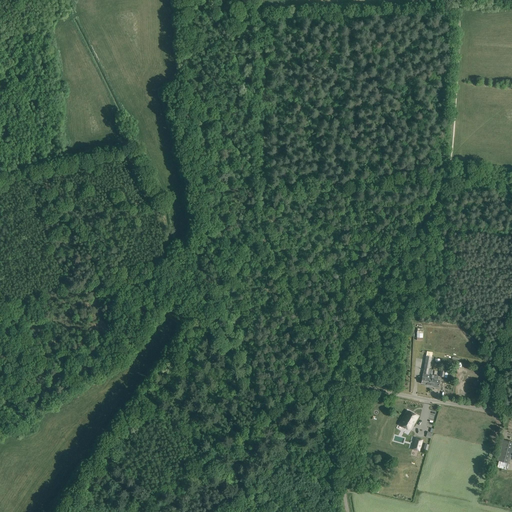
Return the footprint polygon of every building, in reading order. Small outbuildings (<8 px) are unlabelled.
[(433,370),(429,369),(431,357),(426,356),(423,373),(425,374),(425,378),(422,377),(421,381),(421,382),(421,383),(426,384),(426,386),(429,386),(430,383),(431,379),(433,370)] [(438,376),(432,375),(431,379),(430,383),(429,386),(438,388),(439,380),(437,380),(438,376)] [(406,414),(400,425),(408,430),(411,424),(413,425),(417,416),(409,411),(407,414),(406,414)] [(412,449),(419,451),(422,439),(415,438),(412,449)] [(510,464),(511,454),(511,442),(505,440),(499,461),(510,464)]
